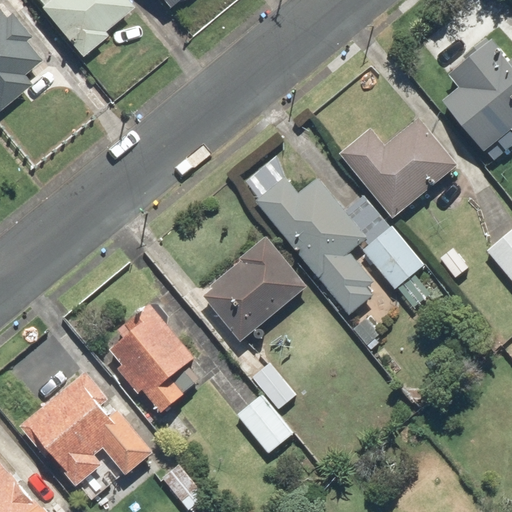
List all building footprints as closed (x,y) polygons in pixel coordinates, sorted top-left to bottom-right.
[(129,10),(119,0),(33,0),(39,7),(35,10),(80,62),(105,40),(101,34),(129,10)] [(148,0),(165,19),(187,0),(148,0)] [(0,15),(0,111),(28,88),(21,79),(39,66),(21,44),(26,40),(5,15),(2,18),(0,15)] [(456,88),(439,102),(482,155),(495,145),(501,153),(511,143),(511,59),(508,62),(485,35),(441,70),(456,88)] [(367,128),(336,153),(391,222),(460,168),(420,117),(383,147),(367,128)] [(394,287),(422,263),(369,200),(348,217),(316,180),(299,194),(284,176),(252,203),(350,320),(383,292),(350,253),(359,245),(394,287)] [(511,221),(485,250),(511,276),(511,221)] [(307,285),(265,238),(201,296),(244,343),(307,285)] [(99,350),(159,418),(187,393),(172,377),(195,357),(150,306),(99,350)] [(270,358),(250,376),(280,410),(300,393),(270,358)] [(78,367),(16,426),(76,488),(104,462),(124,483),(158,450),(78,367)] [(260,396),(235,417),(266,455),(291,434),(260,396)] [(43,511),(0,460),(0,511),(43,511)] [(181,463),(163,478),(192,511),(219,511),(222,510),(181,463)]
